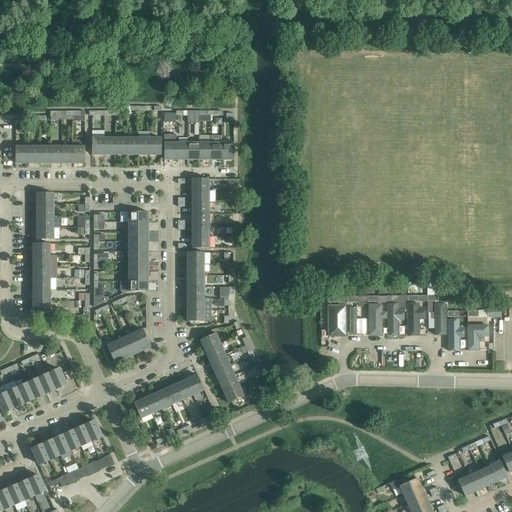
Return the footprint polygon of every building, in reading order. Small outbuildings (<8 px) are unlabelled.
[(187,124),(198,124),(198,112),(187,112),(187,124)] [(210,159),(221,159),(221,143),(221,136),(210,136),(210,143),(210,159)] [(91,154),(103,154),(103,138),(92,138),(92,154),(91,154)] [(103,154),(115,154),(115,138),(103,138),(103,154)] [(115,154),(126,154),(126,138),(115,138),(115,154)] [(138,138),(126,138),(126,154),(138,154),(138,138)] [(149,138),(138,138),(138,154),(149,154),(149,138)] [(161,138),(149,138),(149,154),(162,154),(161,154),(161,138)] [(164,159),(176,159),(176,143),(164,143),(164,159)] [(187,143),(176,143),(176,159),(187,159),(187,143)] [(187,159),(198,159),(198,143),(187,143),(187,159)] [(198,159),(210,159),(210,143),(198,143),(198,159)] [(233,143),(221,143),(221,159),(234,159),(233,159),(233,143)] [(15,163),(27,163),(27,146),(15,146),(15,162),(15,163)] [(38,146),(27,146),(27,163),(38,163),(38,146)] [(38,163),(50,163),(50,146),(38,146),(38,163)] [(61,146),(50,146),(50,163),(61,163),(61,146)] [(61,163),(72,163),(73,146),(61,146),(61,163)] [(85,146),(73,146),(72,163),(85,163),(85,162),(85,146)] [(192,178),(192,191),(209,191),(209,179),(193,179),(193,178),(192,178)] [(209,191),(192,191),(192,202),(209,202),(209,191)] [(37,192),(37,205),(53,205),(53,193),(38,193),(38,192),(37,192)] [(192,202),(192,214),(209,214),(209,202),(192,202)] [(37,205),(37,216),(53,216),(53,205),(37,205)] [(128,212),(121,212),(121,222),(128,222),(147,222),(147,211),(146,212),(128,212)] [(209,225),(209,214),(192,214),(192,225),(209,225)] [(37,216),(37,228),(53,228),(59,228),(59,216),(53,216),(37,216)] [(147,222),(128,222),(128,232),(147,232),(147,222)] [(192,225),(192,236),(209,236),(209,225),(192,225)] [(53,239),(53,228),(37,228),(37,240),(38,240),(38,239),(53,239)] [(128,232),(128,242),(147,242),(147,232),(128,232)] [(209,248),(209,236),(192,236),(192,249),(193,249),(193,248),(209,248)] [(147,242),(128,242),(128,252),(147,252),(147,242)] [(33,243),(33,255),(50,255),(50,244),(34,243),(33,243)] [(147,262),(147,252),(128,252),(128,262),(147,262)] [(187,252),(187,264),(204,264),(204,253),(188,252),(187,252)] [(50,255),(33,255),(33,267),(50,267),(50,255)] [(128,262),(128,271),(147,272),(147,262),(128,262)] [(187,264),(187,276),(204,276),(204,264),(187,264)] [(33,267),(33,278),(50,278),(50,267),(33,267)] [(128,271),(128,281),(147,281),(147,272),(128,271)] [(187,276),(187,287),(204,287),(204,276),(187,276)] [(33,278),(33,290),(50,290),(50,278),(33,278)] [(147,292),(147,281),(128,281),(120,281),(120,291),(147,291),(147,292)] [(187,287),(187,299),(204,299),(204,287),(187,287)] [(233,287),(223,287),(223,298),(224,298),(228,298),(228,294),(233,294),(233,287)] [(33,290),(33,301),(50,301),(50,290),(33,290)] [(446,295),(426,295),(426,301),(428,301),(428,314),(436,314),(436,305),(446,305),(446,295)] [(406,296),(386,296),(387,303),(387,304),(388,304),(399,304),(399,311),(405,311),(407,311),(407,302),(406,296)] [(93,297),(93,307),(108,300),(108,297),(93,297)] [(347,297),(326,297),(327,303),(338,303),(338,305),(347,305),(347,303),(347,297)] [(187,299),(187,310),(204,310),(204,299),(187,299)] [(34,313),(50,313),(50,301),(33,301),(34,313)] [(382,320),(387,320),(387,312),(382,312),(382,304),(369,304),(369,337),(383,336),(382,320)] [(399,304),(388,304),(388,336),(388,337),(400,336),(400,321),(405,321),(405,311),(399,311),(399,304)] [(420,337),(420,321),(424,321),(427,321),(427,308),(420,308),(420,304),(408,304),(408,337),(420,337)] [(328,337),(346,337),(346,305),(327,305),(328,337)] [(436,314),(428,314),(428,330),(436,330),(436,335),(436,337),(447,337),(448,337),(447,312),(447,305),(446,305),(436,305),(436,314)] [(501,318),(501,307),(489,307),(489,311),(467,311),(467,318),(501,318)] [(356,308),(349,308),(350,334),(366,334),(366,319),(357,319),(356,308)] [(204,310),(187,310),(187,322),(188,322),(204,322),(204,310)] [(459,320),(448,320),(449,351),(460,351),(460,338),(465,338),(465,328),(460,328),(459,320)] [(485,337),(490,337),(490,325),(468,325),(468,352),(480,351),(480,343),(485,343),(485,337)] [(150,346),(142,329),(133,333),(141,351),(151,346),(150,346)] [(133,333),(124,337),(132,354),(141,351),(133,333)] [(200,339),(205,351),(221,344),(216,333),(201,339),(200,339)] [(132,354),(124,337),(116,341),(123,358),(132,354)] [(114,362),(114,363),(123,358),(116,341),(107,345),(114,362)] [(205,351),(210,361),(225,354),(221,344),(205,351)] [(210,361),(215,371),(230,364),(225,354),(210,361)] [(8,367),(10,371),(18,367),(16,363),(8,367)] [(215,371),(219,382),(231,376),(235,375),(230,364),(215,371)] [(55,389),(66,384),(59,369),(48,374),(49,376),(55,389)] [(38,379),(44,393),(55,389),(49,376),(48,374),(38,379)] [(198,375),(186,380),(193,395),(204,390),(197,376),(198,375)] [(231,376),(219,382),(224,392),(239,385),(235,375),(231,376)] [(44,393),(38,379),(27,383),(34,398),(44,393)] [(186,380),(176,385),(182,400),(193,395),(186,380)] [(24,403),(34,398),(27,383),(17,388),(24,403)] [(176,385),(165,389),(172,405),(182,400),(176,385)] [(224,392),(229,403),(230,403),(229,403),(244,396),(239,385),(224,392)] [(13,407),(24,403),(17,388),(7,393),(13,407)] [(165,389),(155,394),(162,409),(172,405),(165,389)] [(13,407),(7,393),(0,395),(0,406),(2,412),(13,407)] [(162,409),(155,394),(144,399),(151,414),(162,409)] [(133,404),(134,404),(141,419),(151,414),(144,399),(133,404)] [(204,415),(212,411),(210,407),(202,411),(204,415)] [(95,421),(84,426),(91,441),(102,436),(95,421)] [(74,430),(80,445),(91,441),(84,426),(74,430)] [(74,430),(63,435),(70,450),(80,445),(74,430)] [(169,434),(162,437),(164,441),(171,438),(174,437),(171,430),(167,431),(169,434)] [(53,440),(59,455),(70,450),(63,435),(53,440)] [(42,444),(49,459),(59,455),(53,440),(42,444)] [(31,449),(38,464),(49,459),(42,444),(31,449)] [(511,470),(511,451),(501,457),(508,471),(507,471),(508,472),(511,470)] [(506,476),(500,461),(489,466),(496,481),(507,476),(506,475),(506,476)] [(496,481),(489,466),(478,471),(485,486),(496,481)] [(485,486),(478,471),(468,475),(475,491),(485,486)] [(39,475),(28,480),(34,495),(37,501),(48,496),(39,475)] [(475,491),(468,475),(457,480),(464,495),(463,495),(464,496),(475,491)] [(399,487),(403,495),(421,487),(416,478),(415,478),(416,479),(404,484),(401,478),(388,484),(390,484),(393,490),(399,487)] [(28,480),(17,485),(24,500),(34,495),(28,480)] [(17,485),(7,489),(14,504),(17,511),(27,506),(24,500),(17,485)] [(421,487),(403,495),(407,504),(424,496),(421,487)] [(7,489),(0,492),(0,501),(3,509),(14,504),(7,489)] [(407,504),(411,511),(428,504),(424,496),(407,504)]
